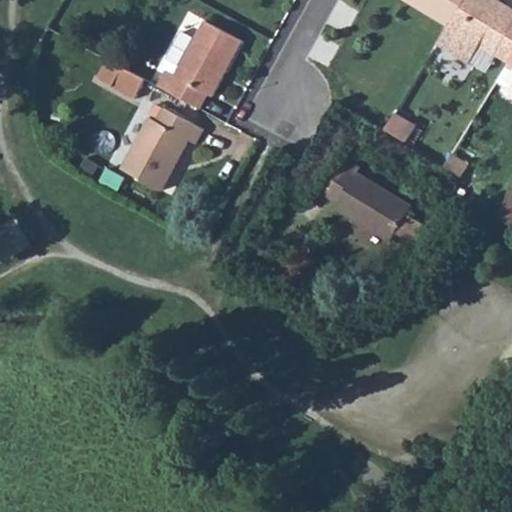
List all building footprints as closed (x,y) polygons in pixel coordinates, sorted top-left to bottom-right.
[(447,31),(465,0),(403,0),(402,3),(447,31)] [(439,44),(470,64),(471,62),(487,71),(511,30),(511,8),(497,0),(465,0),(447,31),(439,44)] [(160,86),(202,109),(210,95),(214,97),(244,41),(206,21),(197,39),(184,31),(166,65),(168,71),(160,86)] [(511,57),(497,82),(508,88),(511,87),(511,57)] [(147,80),(110,59),(99,79),(136,99),(147,80)] [(124,169),(163,191),(191,140),(197,144),(205,129),(157,104),(150,117),(151,118),(124,169)] [(386,131),(406,143),(416,127),(396,115),(386,131)] [(445,167),(462,177),(469,165),(453,155),(445,167)] [(326,195),(339,202),(336,207),(392,241),(397,233),(412,243),(424,224),(409,214),(413,206),(359,173),(362,168),(348,160),(326,195)] [(511,193),(498,217),(511,225),(511,193)]
